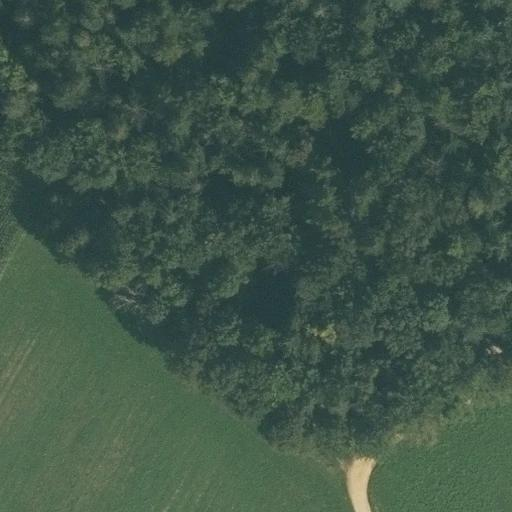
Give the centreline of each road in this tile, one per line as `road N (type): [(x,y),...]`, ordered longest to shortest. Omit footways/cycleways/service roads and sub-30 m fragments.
road 1 (unknown): [(0,121),(313,400),(358,463)]
road 2 (track): [(238,0),(343,182),(511,375)]
road 3 (track): [(360,511),(351,489),(358,463),(386,437),(511,375)]
